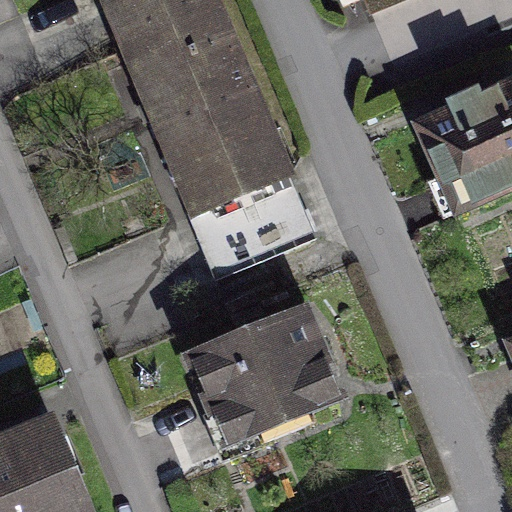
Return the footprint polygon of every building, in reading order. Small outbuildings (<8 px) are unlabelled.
[(211,0),(95,0),(144,115),(214,285),(313,244),(211,0)] [(388,0),(392,10),(417,0),(388,0)] [(511,98),(468,116),(419,135),(454,225),(511,202),(511,98)] [(300,319),(190,361),(227,456),(336,414),(315,359),(300,319)] [(0,511),(75,511),(44,434),(0,451),(0,511)]
